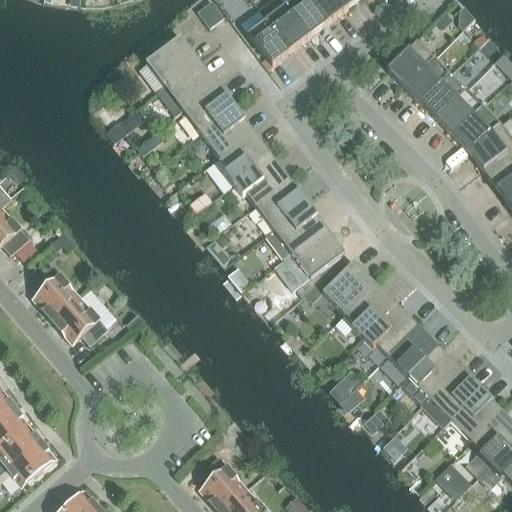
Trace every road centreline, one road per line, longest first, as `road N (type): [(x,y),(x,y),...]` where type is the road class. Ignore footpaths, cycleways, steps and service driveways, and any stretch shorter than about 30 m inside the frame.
road 1 (residential): [(282,112),(442,306),(492,350),(511,332)]
road 2 (residential): [(511,273),(330,77)]
road 3 (residential): [(89,398),(133,383),(161,399),(169,445),(148,469)]
road 4 (residential): [(89,398),(0,298)]
road 5 (residential): [(330,77),(433,0)]
